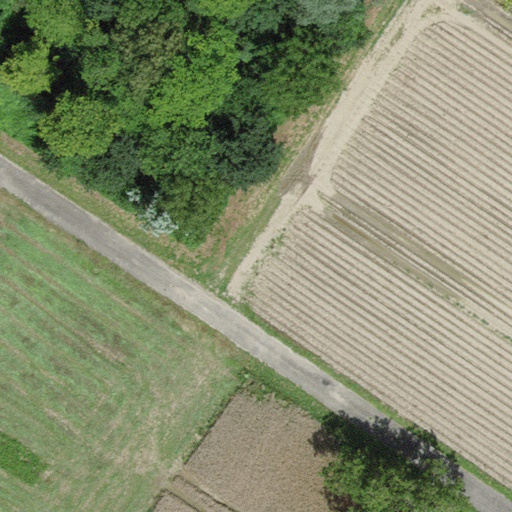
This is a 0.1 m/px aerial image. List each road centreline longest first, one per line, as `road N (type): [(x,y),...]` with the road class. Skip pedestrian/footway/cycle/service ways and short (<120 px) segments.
road 1 (track): [(490,511),(0,183)]
road 2 (track): [(367,0),(177,296)]
